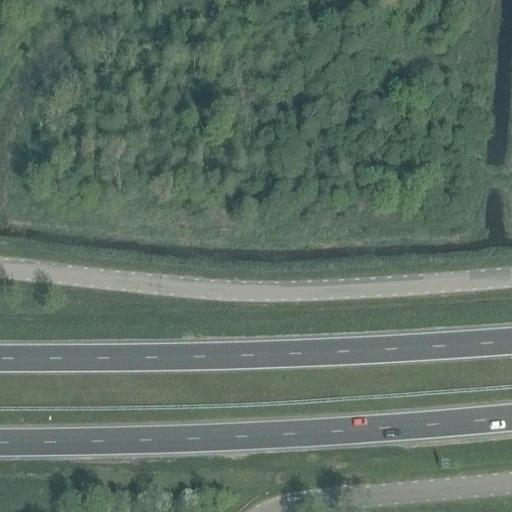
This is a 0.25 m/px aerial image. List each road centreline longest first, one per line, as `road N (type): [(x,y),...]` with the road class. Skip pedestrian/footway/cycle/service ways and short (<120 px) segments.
road 1 (tertiary): [(0,267),(255,292),(511,278)]
road 2 (trunk): [(0,443),(511,417)]
road 3 (trunk): [(511,343),(0,359)]
road 4 (tertiary): [(279,511),(511,483)]
